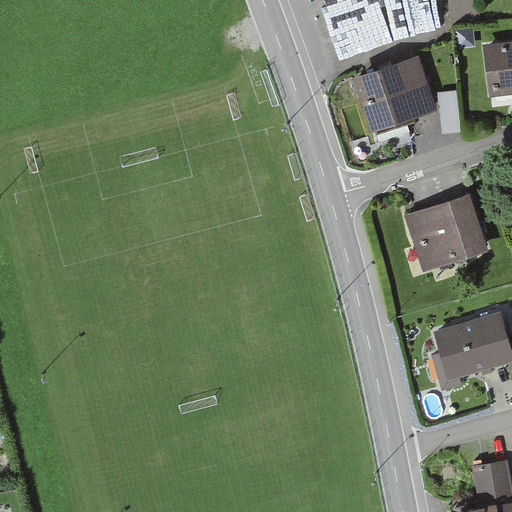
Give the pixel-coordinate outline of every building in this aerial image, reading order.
[(479,0),(448,0),(450,22),(482,18),(479,0)] [(473,27),(456,29),(458,46),(476,45),(473,27)] [(511,38),(483,42),(490,96),(511,92),(511,38)] [(420,52),(353,73),(372,128),(376,127),(381,141),(411,131),(408,121),(415,119),(414,114),(438,108),(420,52)] [(457,89),(439,90),(442,132),(462,130),(457,89)] [(471,189),(405,213),(424,271),(490,247),(471,189)] [(504,308),(434,328),(441,350),(432,353),(443,388),(462,382),(460,375),(509,361),(511,359),(511,340),(504,308)] [(511,477),(509,457),(473,464),(479,502),(497,499),(498,500),(511,497),(511,477)] [(479,502),(447,507),(447,511),(511,511),(511,497),(498,500),(497,499),(479,502)]
